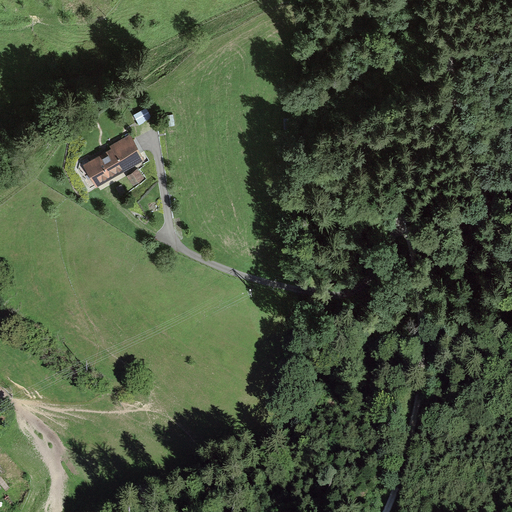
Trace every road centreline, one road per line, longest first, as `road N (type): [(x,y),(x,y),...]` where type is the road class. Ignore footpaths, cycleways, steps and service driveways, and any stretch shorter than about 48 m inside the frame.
road 1 (track): [(456,82),(404,213),(370,276),(349,292),(288,287),(210,262),(145,228),(107,190)]
road 2 (track): [(404,213),(422,346),(417,406),(387,511)]
road 3 (track): [(441,0),(471,151),(511,256)]
